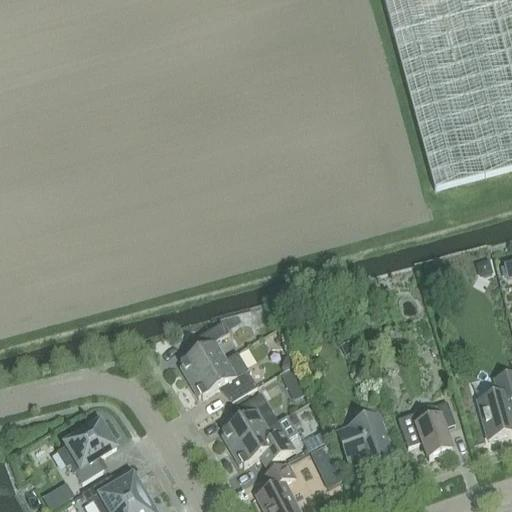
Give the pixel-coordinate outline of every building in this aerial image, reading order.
[(511,0),(383,0),(436,193),(511,172),(511,0)] [(180,371),(189,386),(226,364),(215,346),(229,338),(223,327),(196,343),(202,354),(181,367),(183,370),(180,371)] [(236,357),(226,364),(189,386),(198,401),(201,399),(203,402),(224,389),(234,406),(257,391),(236,357)] [(293,373),(281,379),(287,389),(298,383),(293,373)] [(478,405),(488,443),(511,436),(511,409),(511,405),(511,404),(511,378),(495,383),(499,399),(478,405)] [(278,426),(261,397),(237,412),(244,422),(222,435),(224,438),(222,439),(231,454),(278,426)] [(423,447),(429,463),(453,455),(447,437),(457,433),(449,409),(437,414),(433,413),(430,413),(426,414),(423,415),(420,416),(417,419),(415,421),(399,427),(408,452),(423,447)] [(349,430),(350,432),(337,437),(349,469),(362,464),(365,473),(394,462),(378,419),(349,430)] [(104,474),(97,463),(117,451),(101,426),(85,436),(86,437),(57,455),(66,470),(70,467),(82,488),(104,474)] [(278,426),(231,454),(240,469),(242,468),(244,471),(265,458),(272,468),(295,454),(278,426)] [(332,462),(326,450),(311,457),(316,469),(332,462)] [(256,500),(262,511),(298,511),(285,486),(295,481),(288,468),(264,481),(270,493),(256,500)] [(250,480),(235,480),(235,499),(250,499),(250,480)] [(108,481),(95,489),(82,497),(89,508),(93,505),(97,511),(130,511),(147,502),(135,481),(115,493),(108,481)] [(73,500),(66,488),(60,492),(67,504),(73,500)] [(152,511),(147,502),(130,511),(152,511)]
